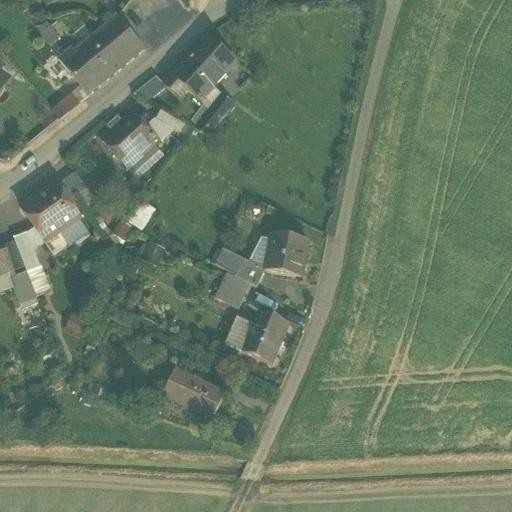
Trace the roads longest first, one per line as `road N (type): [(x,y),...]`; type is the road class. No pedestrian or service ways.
road 1 (residential): [(387,0),(317,320),(251,478)]
road 2 (residential): [(2,186),(228,0)]
